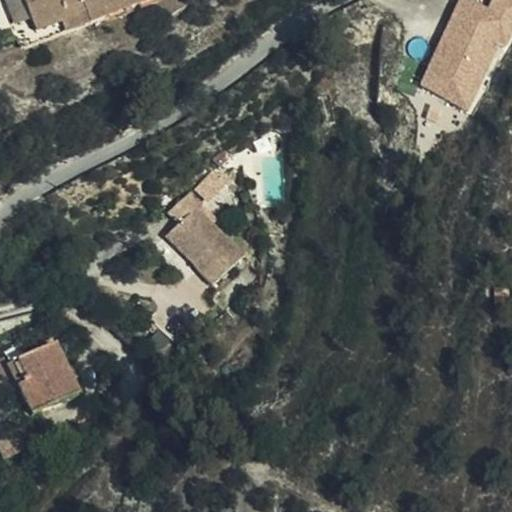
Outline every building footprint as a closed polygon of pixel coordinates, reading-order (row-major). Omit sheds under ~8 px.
[(25,0),(39,32),(63,21),(59,12),(82,3),(89,24),(143,0),(25,0)] [(470,0),(461,0),(421,88),(468,110),(499,42),(507,45),(511,34),(511,0),(494,0),(490,9),(470,0)] [(59,12),(63,21),(68,32),(89,24),(82,3),(59,12)] [(208,287),(242,261),(202,209),(205,206),(194,192),(169,210),(179,224),(165,234),(208,287)] [(0,428),(6,446),(54,427),(38,378),(0,392),(0,428)]
